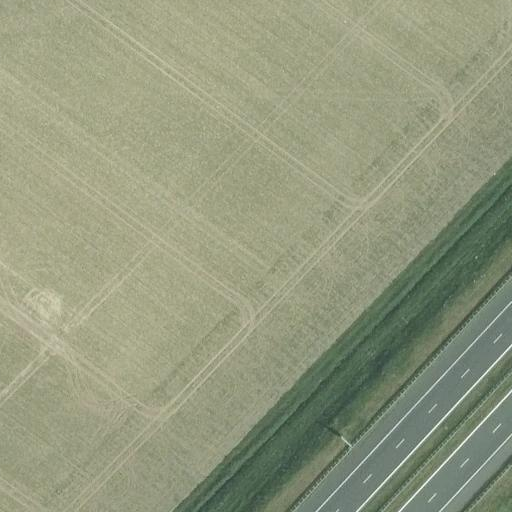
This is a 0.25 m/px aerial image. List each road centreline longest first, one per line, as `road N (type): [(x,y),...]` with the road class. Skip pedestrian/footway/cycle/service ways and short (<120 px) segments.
road 1 (motorway): [(511,325),(339,511)]
road 2 (motorway): [(421,511),(511,414)]
